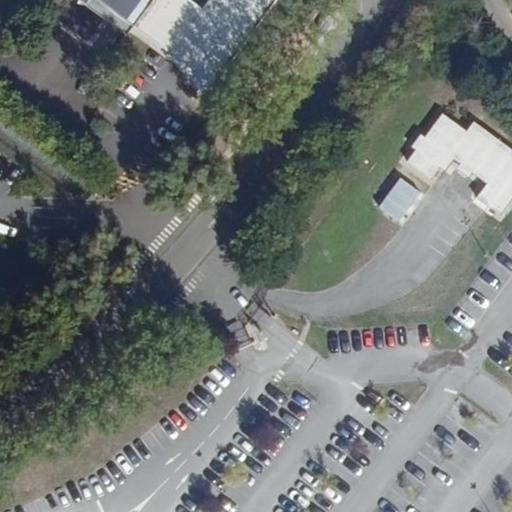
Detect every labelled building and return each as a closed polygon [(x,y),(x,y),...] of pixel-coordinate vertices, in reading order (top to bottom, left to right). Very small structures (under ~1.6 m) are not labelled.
[(76,0),(81,3),(83,0),(97,0),(130,23),(167,50),(197,72),(202,75),(206,76),(209,75),(216,67),(221,71),(244,40),(238,36),(265,0),(76,0)] [(130,23),(97,0),(83,0),(81,3),(122,34),(130,23)] [(265,0),(238,36),(244,40),(273,0),(265,0)] [(206,76),(202,75),(197,72),(167,50),(199,101),(221,71),(216,67),(209,75),(206,76)] [(498,211),(511,192),(511,147),(471,117),(460,132),(437,115),(421,137),(417,134),(408,146),(412,149),(405,158),(429,175),(438,163),(434,160),(443,148),(447,151),(485,179),(475,193),(498,211)] [(438,163),(447,151),(443,148),(434,160),(438,163)] [(0,152),(0,189),(1,189),(13,157),(0,152)] [(422,193),(399,176),(377,205),(400,222),(422,193)]
